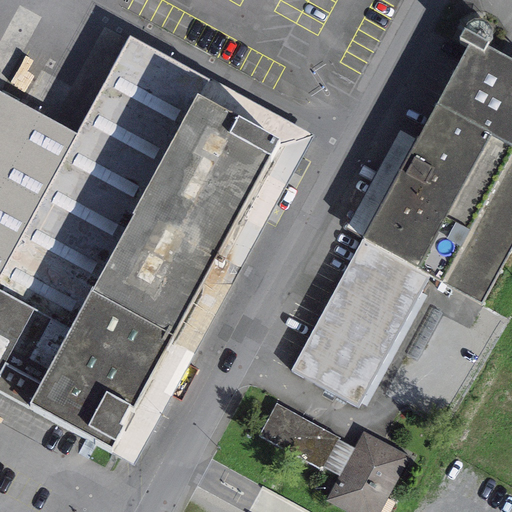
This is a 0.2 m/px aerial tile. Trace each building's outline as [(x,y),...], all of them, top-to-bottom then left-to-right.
[(0,382),(137,456),(313,132),(132,34),(76,137),(0,95),(0,382)] [(424,133),(365,240),(429,270),(480,298),(511,240),(511,62),(473,42),(424,133)] [(429,270),(365,240),(296,368),(358,401),(429,270)] [(339,438),(277,403),(259,436),(321,470),(339,438)] [(363,431),(327,502),(346,511),(379,511),(409,455),(400,450),(363,431)]
